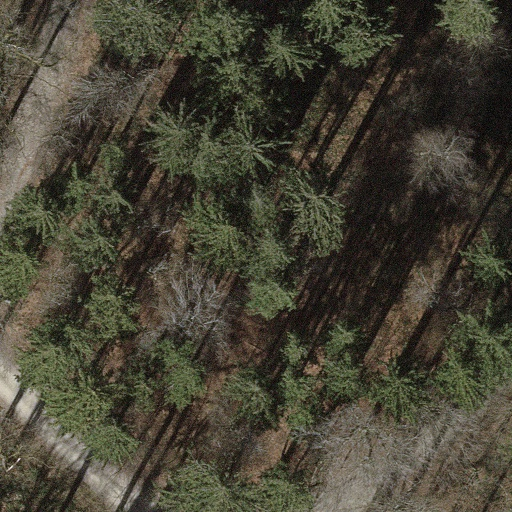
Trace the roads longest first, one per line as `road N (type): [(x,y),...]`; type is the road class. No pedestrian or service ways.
road 1 (track): [(322,511),(358,498),(511,369)]
road 2 (track): [(140,511),(110,491),(0,363)]
road 3 (track): [(0,179),(48,0)]
